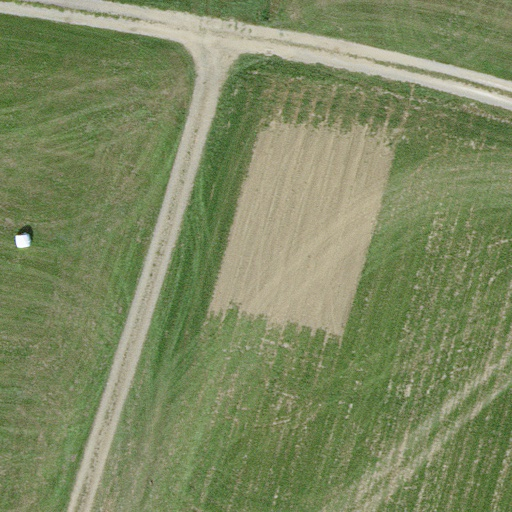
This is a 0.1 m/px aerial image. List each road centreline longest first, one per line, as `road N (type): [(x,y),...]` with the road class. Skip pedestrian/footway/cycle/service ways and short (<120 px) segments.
road 1 (track): [(511,98),(324,49),(0,0)]
road 2 (track): [(224,35),(74,511)]
